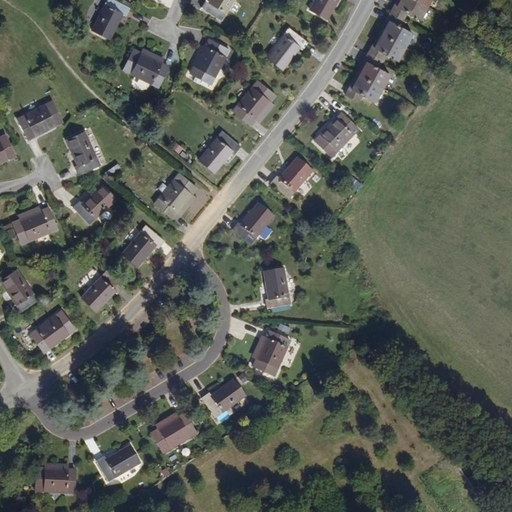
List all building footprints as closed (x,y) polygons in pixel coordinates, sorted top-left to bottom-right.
[(138,14),(142,6),(129,0),(117,0),(104,28),(122,37),(135,12),(138,14)] [(230,20),(243,0),(218,0),(217,2),(214,0),(212,0),(209,6),(230,20)] [(355,0),(356,0),(325,0),(319,10),(337,21),(350,0),(355,0)] [(428,22),(437,8),(440,0),(411,0),(406,10),(404,8),(400,15),(413,22),(417,16),(428,22)] [(397,24),(390,37),(382,50),(380,49),(376,57),(389,64),(393,57),(404,63),(412,50),(420,37),(408,30),(413,22),(400,15),(395,23),(397,24)] [(315,50),(320,43),(299,27),(277,57),(294,68),(310,47),(315,50)] [(218,85),(238,49),(219,40),(216,47),(213,46),(202,67),(204,69),(200,75),(218,85)] [(172,65),(152,54),(144,49),(133,69),(166,88),(177,68),(172,65)] [(172,65),(174,61),(153,50),(152,54),(172,65)] [(374,66),(366,78),(360,90),(357,89),(352,97),(365,105),(370,97),(381,104),(388,91),(395,79),(384,72),(389,64),(376,57),(371,64),(374,66)] [(277,101),(284,93),(267,80),(255,95),(241,111),(258,125),(263,118),(277,101)] [(266,121),(280,103),(277,101),(263,118),(266,121)] [(59,128),(66,124),(57,104),(22,121),(31,141),(39,138),(40,140),(60,131),(59,128)] [(339,162),(364,131),(346,118),(341,124),(339,122),(325,140),(327,141),(321,148),(339,162)] [(244,156),(250,149),(229,132),(206,161),(222,174),(240,152),(244,156)] [(10,162),(18,158),(8,136),(0,140),(0,169),(11,164),(10,162)] [(81,181),(102,171),(88,137),(70,145),(81,170),(77,172),(81,181)] [(297,206),(320,177),(305,165),(288,186),(283,182),(277,190),(297,206)] [(195,198),(201,191),(184,176),(157,207),(174,222),(180,215),(195,198)] [(89,226),(117,203),(105,187),(83,206),(79,201),(72,207),(89,226)] [(183,218),(198,201),(195,198),(180,215),(183,218)] [(260,249),(285,221),(269,208),(251,229),(247,227),(241,234),(260,249)] [(42,210),(20,221),(22,225),(44,214),(42,210)] [(24,248),(61,231),(51,211),(44,214),(22,225),(15,228),(24,248)] [(162,253),(169,245),(151,228),(126,256),(141,270),(159,250),(162,253)] [(20,317),(39,305),(20,274),(3,285),(18,308),(15,310),(20,317)] [(120,299),(126,292),(111,275),(82,300),(95,315),(117,296),(120,299)] [(272,319),(295,311),(284,275),(265,282),(272,304),(268,306),(272,319)] [(69,339),(76,334),(62,315),(31,337),(44,357),(51,352),(52,354),(71,341),(69,339)] [(277,381),(299,349),(280,337),(276,343),(275,343),(262,362),(263,363),(258,369),(277,381)] [(272,341),(259,359),(262,362),(275,343),(272,341)] [(221,423),(252,403),(242,386),(219,401),(215,397),(208,402),(221,423)] [(171,459),(203,437),(191,418),(183,423),(183,422),(164,433),(165,434),(158,439),(171,459)] [(180,419),(162,430),(164,433),(183,422),(180,419)] [(118,490),(150,470),(139,452),(115,468),(112,464),(105,469),(118,490)] [(78,479),(78,478),(56,477),(55,478),(47,478),(47,500),(85,501),(86,479),(78,479)]
